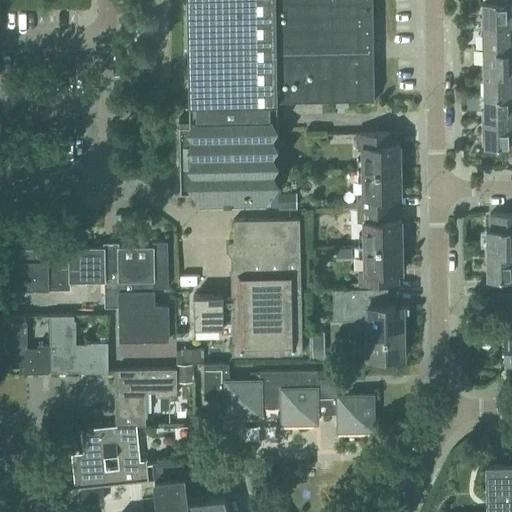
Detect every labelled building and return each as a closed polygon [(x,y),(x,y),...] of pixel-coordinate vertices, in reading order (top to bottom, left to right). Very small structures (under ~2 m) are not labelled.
[(190,117),(180,117),(181,190),(194,189),(202,202),(267,201),(274,188),(279,188),(278,119),(284,118),(284,98),(336,97),(336,107),(349,107),(349,97),(375,97),(373,0),(189,0),(191,99),(190,99),(190,117)] [(483,0),(484,25),(511,24),(511,13),(510,0),(487,0),(483,0)] [(484,25),(484,48),(511,47),(511,32),(511,33),(511,24),(484,25)] [(511,47),(484,48),(485,72),(511,71),(511,47)] [(511,71),(485,72),(485,96),(511,95),(511,71)] [(511,95),(485,96),(485,119),(511,118),(511,95)] [(486,127),(483,127),(483,144),(486,144),(511,143),(511,118),(485,119),(486,127)] [(358,158),(358,169),(401,168),(401,142),(391,142),(391,131),(357,131),(358,144),(363,144),(363,158),(358,158)] [(358,194),(359,207),(392,206),(392,194),(402,194),(401,168),(358,169),(358,180),(363,180),(363,194),(358,194)] [(297,192),(281,192),(281,207),(297,207),(297,192)] [(359,233),(359,244),(403,244),(402,218),(393,218),(392,206),(359,207),(359,219),(364,219),(364,233),(359,233)] [(487,227),(488,252),(511,251),(511,212),(491,213),(491,227),(487,227)] [(233,320),(233,353),(303,352),(300,217),(235,218),(235,240),(229,241),(229,253),(237,253),(237,257),(233,257),(234,270),(237,270),(237,274),(232,274),(232,297),(224,297),(224,293),(195,294),(195,325),(224,325),(224,321),(233,320)] [(153,286),(169,286),(168,240),(153,240),(153,244),(119,245),(119,241),(104,241),(104,245),(101,245),(69,246),(69,247),(20,247),(21,288),(71,288),(71,280),(105,279),(106,305),(120,304),(120,340),(170,340),(169,303),(155,303),(155,288),(153,288),(153,286)] [(360,282),(350,282),(350,287),(388,286),(388,281),(394,281),(393,270),(403,270),(403,244),(359,244),(360,256),(365,255),(365,269),(360,269),(360,282)] [(511,251),(488,252),(488,276),(511,275),(511,251)] [(350,287),(334,287),(334,318),(368,318),(368,337),(364,337),(365,359),(387,358),(387,354),(405,354),(404,314),(400,314),(400,309),(410,309),(410,303),(388,303),(388,286),(350,287)] [(511,291),(499,292),(499,306),(511,305),(511,291)] [(50,314),(51,342),(52,369),(109,369),(108,340),(87,340),(87,343),(75,344),(75,313),(50,314)] [(51,342),(39,342),(39,348),(26,348),(26,314),(0,314),(0,364),(25,365),(25,370),(52,369),(51,342)] [(203,347),(185,347),(186,361),(204,360),(203,347)] [(229,361),(204,362),(205,398),(206,398),(206,397),(226,397),(226,414),(262,414),(262,404),(282,404),(282,422),(318,421),(318,412),(338,412),(339,429),(375,428),(374,392),(342,393),(342,376),(318,377),(318,368),(250,369),(250,378),(230,378),(229,361)] [(193,364),(179,364),(179,376),(193,376),(193,364)] [(117,368),(118,423),(134,423),(146,423),(146,410),(152,409),(151,389),(159,389),(159,393),(178,393),(177,367),(117,368)] [(68,486),(156,477),(154,461),(148,461),(147,458),(138,459),(134,423),(118,423),(82,427),(84,451),(80,451),(81,463),(78,463),(80,484),(68,485),(68,486)] [(272,456),(261,457),(261,477),(273,477),(272,456)] [(154,461),(156,477),(159,511),(229,511),(225,494),(187,498),(183,457),(154,461)] [(511,511),(511,463),(487,464),(488,511),(480,511),(511,511)] [(101,487),(81,489),(82,503),(102,501),(101,487)]
